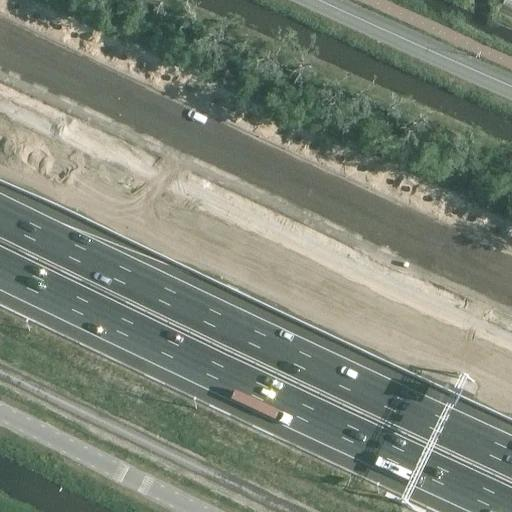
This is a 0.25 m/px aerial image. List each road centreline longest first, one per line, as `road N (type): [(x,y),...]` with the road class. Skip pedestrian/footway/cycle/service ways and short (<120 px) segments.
road 1 (motorway): [(0,219),(511,465)]
road 2 (motorway): [(511,307),(0,66)]
road 3 (tertiary): [(199,511),(0,412)]
road 4 (tertiary): [(511,87),(323,0)]
